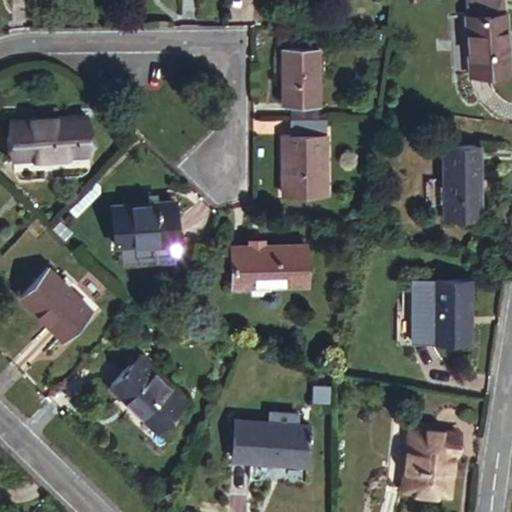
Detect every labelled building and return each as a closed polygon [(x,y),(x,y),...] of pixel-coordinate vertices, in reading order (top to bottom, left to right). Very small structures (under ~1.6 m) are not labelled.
[(463,0),(465,16),(499,14),(498,0),(463,0)] [(466,75),(504,73),(501,14),(499,14),(465,16),(463,16),(466,75)] [(466,75),(463,16),(447,17),(450,75),(466,75)] [(285,107),(285,122),(315,122),(314,51),(276,51),(277,107),(285,107)] [(13,158),(87,152),(85,116),(11,122),(13,158)] [(320,197),(320,122),(315,122),(285,122),(283,122),(284,138),(276,138),(276,197),(320,197)] [(441,212),(474,217),(485,148),(452,143),(441,212)] [(104,203),(107,242),(171,239),(169,200),(104,203)] [(298,284),(298,245),(224,245),(223,283),(298,284)] [(53,338),(82,309),(39,268),(11,297),(53,338)] [(403,341),(460,341),(460,282),(403,281),(403,341)] [(103,385),(151,430),(178,402),(131,357),(103,385)] [(282,426),(283,420),(283,410),(260,409),(259,419),(259,424),(282,426)] [(297,460),(299,421),(283,420),(282,426),(259,424),(259,419),(223,418),(221,457),(297,460)] [(403,426),(397,487),(440,490),(444,449),(448,449),(450,432),(403,426)]
